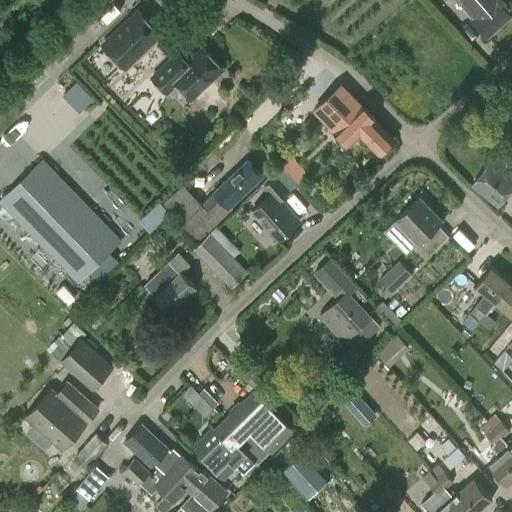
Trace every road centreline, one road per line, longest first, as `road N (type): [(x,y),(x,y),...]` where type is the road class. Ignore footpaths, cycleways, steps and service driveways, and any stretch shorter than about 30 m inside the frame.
road 1 (residential): [(118,427),(417,144)]
road 2 (residential): [(235,0),(341,68),(417,144)]
road 3 (residential): [(417,144),(511,236)]
road 4 (residential): [(511,60),(417,144)]
